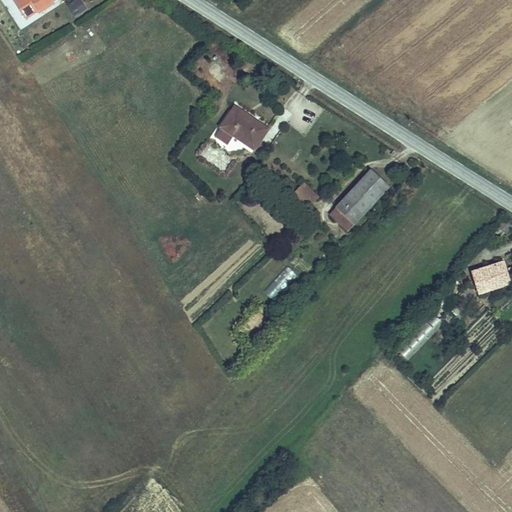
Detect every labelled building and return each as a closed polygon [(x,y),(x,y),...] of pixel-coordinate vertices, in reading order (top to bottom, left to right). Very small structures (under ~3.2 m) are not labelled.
[(52,2),(50,0),(14,0),(13,0),(26,20),(52,2)] [(40,14),(54,5),(52,2),(38,11),(40,14)] [(87,9),(83,2),(78,6),(75,2),(69,6),(76,16),(87,9)] [(268,130),(235,108),(222,128),(234,136),(255,150),(268,130)] [(234,136),(222,128),(216,136),(229,145),(234,136)] [(355,225),(390,187),(371,170),(337,207),(355,225)] [(311,206),(318,198),(304,184),(296,192),(311,206)] [(355,225),(337,207),(331,214),(349,231),(355,225)] [(506,234),(511,226),(511,225),(504,220),(498,228),(506,234)] [(507,285),(503,271),(506,270),(503,263),(473,273),(480,294),(507,285)] [(274,301),(297,276),(287,266),(264,291),(274,301)] [(511,283),(511,267),(506,270),(503,271),(507,285),(511,283)] [(449,291),(457,282),(454,278),(445,287),(449,291)] [(445,306),(454,297),(444,288),(432,300),(436,304),(439,300),(445,306)] [(466,306),(476,295),(469,288),(454,303),(458,306),(453,311),(461,318),(466,314),(462,310),(466,306)] [(453,311),(458,306),(454,303),(449,308),(453,311)] [(249,342),(268,323),(256,312),(238,331),(249,342)] [(408,361),(444,323),(433,313),(397,350),(408,361)]
